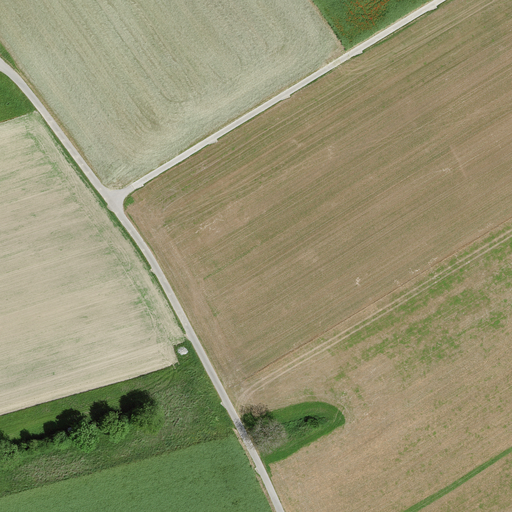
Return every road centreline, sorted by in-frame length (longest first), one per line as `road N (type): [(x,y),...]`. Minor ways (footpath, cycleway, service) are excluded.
road 1 (track): [(0,68),(155,269),(276,511)]
road 2 (track): [(443,0),(110,203)]
